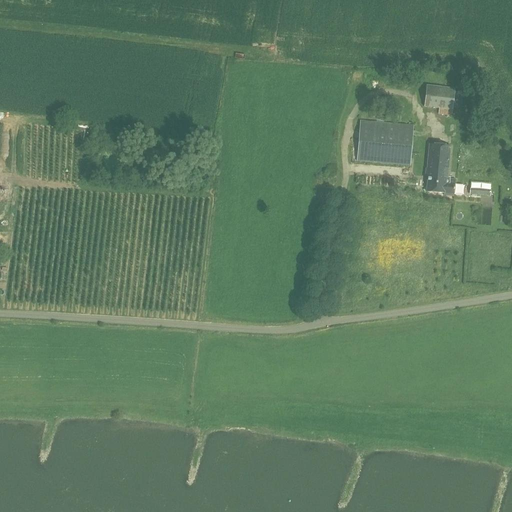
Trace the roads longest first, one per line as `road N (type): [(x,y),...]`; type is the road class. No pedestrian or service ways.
road 1 (unclassified): [(0,315),(278,330),(511,296)]
road 2 (unknown): [(318,326),(350,133),(360,104),(379,91)]
